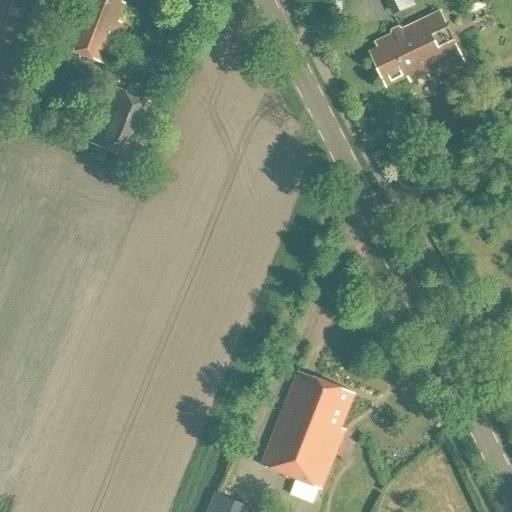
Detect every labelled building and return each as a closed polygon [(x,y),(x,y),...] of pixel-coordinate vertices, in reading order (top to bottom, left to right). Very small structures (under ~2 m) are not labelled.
[(123,5),(119,4),(120,0),(80,0),(67,36),(59,33),(54,46),(102,66),(119,24),(116,23),(123,5)] [(375,44),(379,52),(372,55),(387,87),(407,77),(410,83),(422,77),(422,78),(429,76),(430,79),(465,63),(442,14),(403,32),(402,32),(375,44)] [(105,88),(82,146),(136,167),(159,109),(105,88)] [(465,166),(454,142),(432,153),(443,176),(465,166)] [(299,373),(262,467),(322,491),(346,432),(342,430),(356,396),(299,373)] [(222,490),(212,511),(262,511),(265,507),(222,490)]
